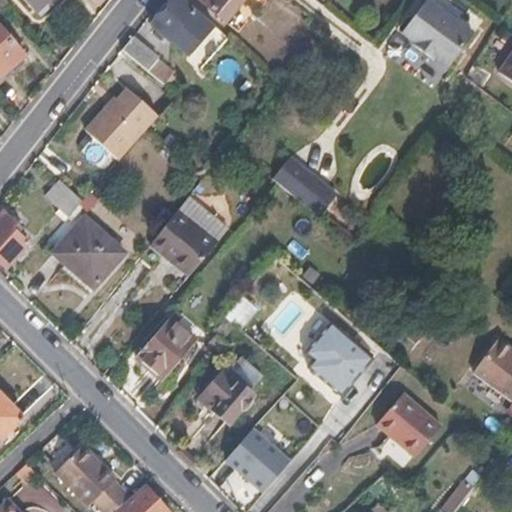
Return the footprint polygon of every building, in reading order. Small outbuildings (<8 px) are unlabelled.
[(23,0),(38,16),(52,2),(54,4),(57,0),(23,0)] [(192,61),(219,29),(201,14),(197,17),(177,0),(172,0),(151,26),(192,61)] [(197,0),(225,21),(241,0),(197,0)] [(450,69),(474,36),(429,0),(403,35),(415,42),(414,46),(433,60),(436,58),(450,69)] [(0,74),(22,56),(0,31),(0,74)] [(157,60),(131,38),(121,50),(148,72),(157,60)] [(511,87),(511,54),(497,77),(511,87)] [(163,84),(171,72),(157,60),(148,72),(163,84)] [(120,160),(159,116),(132,91),(128,88),(117,101),(113,105),(107,100),(86,126),(83,129),(120,160)] [(337,198),(319,184),(291,160),(273,182),(320,219),(337,198)] [(188,275),(215,242),(226,230),(191,199),(152,246),(188,275)] [(0,261),(6,267),(28,243),(18,234),(22,229),(3,213),(0,216),(0,261)] [(124,252),(85,219),(55,254),(94,288),(124,252)] [(161,380),(194,340),(167,317),(135,356),(161,380)] [(337,394),(369,354),(327,320),(301,352),(309,358),(303,365),(337,394)] [(511,349),(497,338),(472,374),(511,403),(509,408),(511,409),(511,349)] [(237,355),(224,370),(222,369),(201,394),(213,405),(211,407),(227,420),(236,409),(239,408),(243,409),(251,399),(249,394),(250,392),(246,389),(259,373),(237,355)] [(438,421),(398,388),(371,421),(377,425),(411,453),(438,421)] [(0,439),(23,417),(0,393),(0,439)] [(116,479),(81,445),(53,473),(86,506),(92,502),(100,511),(111,511),(112,511),(129,496),(113,481),(116,479)] [(166,511),(143,484),(129,496),(112,511),(166,511)] [(406,511),(411,507),(391,489),(371,511),(406,511)] [(17,511),(5,499),(0,504),(0,511),(17,511)]
